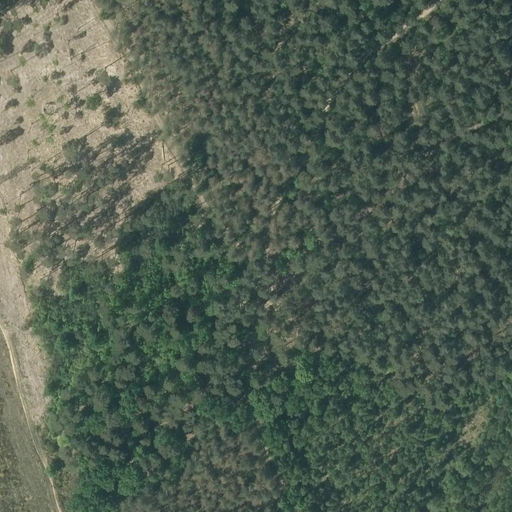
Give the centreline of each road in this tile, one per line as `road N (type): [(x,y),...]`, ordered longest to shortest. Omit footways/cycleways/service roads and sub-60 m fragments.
road 1 (track): [(271,256),(280,218),(343,96),(361,71),(448,0)]
road 2 (track): [(248,394),(293,359),(329,346),(440,406),(511,364)]
road 3 (track): [(222,251),(96,0)]
road 4 (track): [(271,256),(298,252),(485,126),(511,118)]
road 5 (track): [(0,335),(222,251)]
road 6 (track): [(67,511),(0,314)]
road 7 (track): [(95,511),(244,399)]
road 8 (track): [(244,399),(271,256)]
road 9 (track): [(293,359),(222,251)]
road 10 (track): [(244,399),(296,511)]
